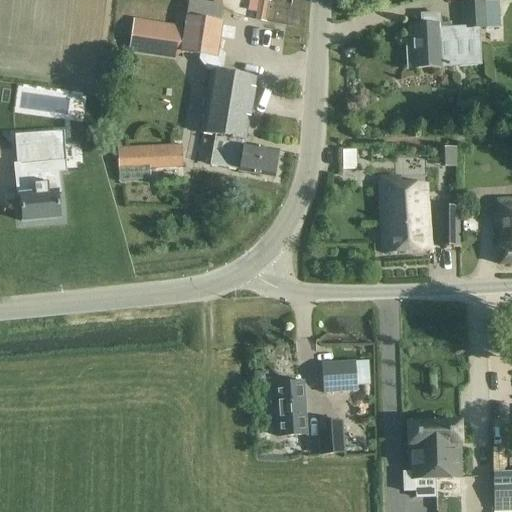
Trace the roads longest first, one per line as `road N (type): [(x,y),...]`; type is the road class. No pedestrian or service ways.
road 1 (tertiary): [(248,269),(284,234),(306,181),(322,0)]
road 2 (unclassified): [(248,269),(307,292),(511,284)]
road 3 (tertiary): [(0,308),(189,291),(248,269)]
